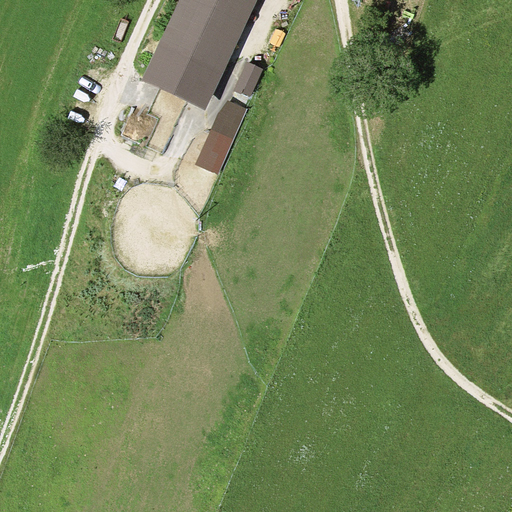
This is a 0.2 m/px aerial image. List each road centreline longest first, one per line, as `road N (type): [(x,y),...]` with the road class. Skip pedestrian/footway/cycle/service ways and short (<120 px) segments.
road 1 (track): [(160,0),(89,162),(0,449)]
road 2 (track): [(334,0),(358,123),(420,326),(459,383),(511,418)]
